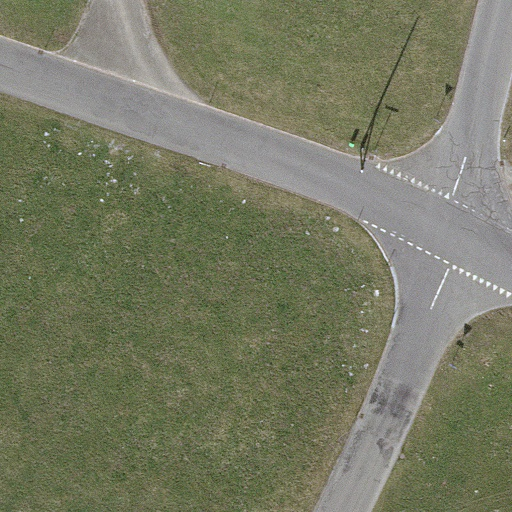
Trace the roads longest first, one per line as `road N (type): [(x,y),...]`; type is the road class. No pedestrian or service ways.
road 1 (unclassified): [(0,74),(465,233)]
road 2 (unclassified): [(465,233),(336,511)]
road 3 (unclassified): [(503,0),(479,93),(465,233)]
